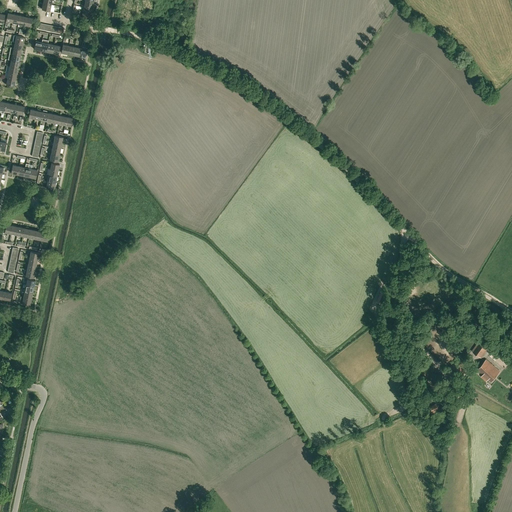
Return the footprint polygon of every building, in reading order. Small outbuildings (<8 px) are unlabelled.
[(50,11),(51,4),(43,3),(42,9),(50,11)] [(90,19),(91,13),(83,11),(82,15),(80,14),(79,17),(90,19)] [(12,22),(14,14),(8,13),(6,21),(12,22)] [(26,17),(24,25),(31,26),(33,18),(26,17)] [(40,50),(42,42),(36,41),(34,49),(40,50)] [(86,58),(88,49),(88,46),(84,45),(85,42),(83,42),(81,48),(80,56),(86,58)] [(67,54),(69,46),(63,44),(61,52),(67,54)] [(54,45),(52,53),(59,54),(60,46),(54,45)] [(19,62),(21,56),(12,54),(10,53),(8,59),(11,60),(19,62)] [(14,86),(15,80),(7,78),(6,84),(14,86)] [(35,118),(37,110),(30,109),(29,117),(35,118)] [(67,117),(65,125),(72,126),(73,118),(67,117)] [(54,141),(62,143),(63,137),(55,135),(54,141)] [(58,161),(59,155),(51,153),(50,160),(58,161)] [(50,169),(58,170),(60,164),(52,162),(50,169)] [(17,174),(19,166),(13,165),(11,173),(17,174)] [(31,169),(30,177),(36,178),(38,170),(31,169)] [(54,189),(56,182),(48,181),(46,187),(54,189)] [(11,233),(13,225),(6,224),(5,232),(11,233)] [(43,232),(41,240),(48,241),(49,233),(43,232)] [(5,291),(4,300),(10,301),(12,293),(5,291)] [(30,305),(32,298),(24,297),(22,303),(30,305)] [(478,343),(472,351),(481,357),(487,349),(478,343)] [(451,366),(461,375),(466,370),(461,366),(465,360),(460,356),(451,366)] [(487,381),(488,379),(491,382),(500,371),(486,359),(478,370),(483,374),(481,376),(487,381)] [(427,407),(431,415),(439,410),(435,403),(427,407)]
